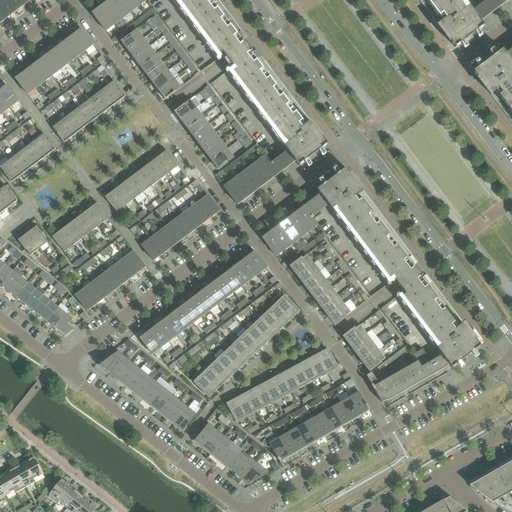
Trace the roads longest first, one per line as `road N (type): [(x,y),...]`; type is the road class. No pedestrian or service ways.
road 1 (residential): [(243,224),(74,0)]
road 2 (tertiary): [(359,133),(511,340)]
road 3 (residential): [(387,426),(243,224)]
road 4 (residential): [(241,510),(60,365)]
road 5 (residential): [(60,365),(243,224)]
road 6 (residential): [(387,426),(241,510)]
road 7 (tertiary): [(257,0),(359,133)]
road 8 (residential): [(243,224),(359,133)]
road 9 (residential): [(511,356),(387,426)]
